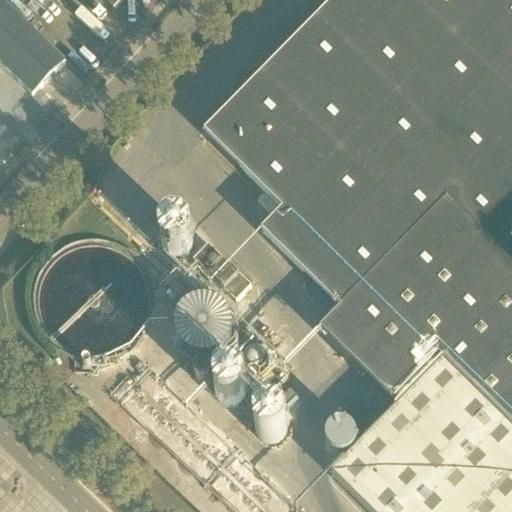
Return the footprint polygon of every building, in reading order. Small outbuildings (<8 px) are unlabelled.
[(0,0),(0,67),(33,99),(66,65),(0,0)] [(125,0),(101,0),(114,12),(125,0)] [(511,511),(511,0),(341,0),(206,138),(283,215),(263,236),(340,313),(319,335),(397,412),(383,428),(357,403),(342,419),(367,444),(332,481),(364,511),(511,511)] [(252,290),(186,226),(171,212),(143,242),(189,285),(203,270),(238,304),(252,290)] [(212,305),(207,304),(202,303),(197,304),(191,305),(186,308),(182,312),(178,316),(175,321),(174,327),(173,332),(174,337),(175,342),(178,347),(182,352),(186,356),(191,358),(197,360),(202,360),(207,360),(212,358),(217,356),(222,352),(226,347),(228,342),(230,337),(230,332),(230,327),(228,321),(226,316),(222,312),(217,308),(212,305)] [(258,348),(256,348),(253,348),(251,348),(249,348),(247,349),(245,351),(243,353),(242,355),(242,357),(242,359),(242,362),(242,364),(243,366),(245,368),(247,369),(249,370),(251,371),(253,371),(256,371),(258,370),(260,369),(262,368),(263,366),(264,364),(265,362),(265,359),(265,357),(264,355),(263,353),(262,351),(260,349),(258,348)] [(207,370),(204,369),(201,369),(199,369),(197,370),(195,372),(194,375),(193,377),(194,379),(194,381),(196,383),(197,385),(200,386),(202,386),(204,386),(206,386),(207,385),(209,383),(210,381),(211,379),(211,377),(211,375),(210,373),(209,371),(207,370)] [(275,370),(256,388),(268,401),(287,383),(275,370)] [(236,380),(233,379),(230,379),(227,379),(224,380),(222,381),(219,383),(217,386),(216,388),(215,391),(215,394),(215,397),(216,399),(217,402),(219,405),(222,407),(224,408),(227,409),(230,409),(233,409),(236,408),(238,407),(241,405),(243,402),(244,399),(245,397),(245,394),(245,391),(244,388),(243,386),(241,383),(238,381),(236,380)] [(279,417),(274,415),(270,415),(265,416),(261,418),(258,422),(256,426),(255,431),(256,434),(257,438),(259,441),(262,444),(266,446),(270,447),(274,447),(277,446),(281,444),(283,441),(286,438),(287,434),(287,430),(287,426),(285,422),(283,419),(279,417)] [(350,429),(345,428),(340,427),(336,429),(332,431),(329,434),(327,439),(326,443),(326,447),(328,451),(330,454),(333,457),(337,459),(341,459),(345,459),(348,458),(351,457),(354,454),(357,451),(358,447),(358,442),(357,438),(356,435),(354,432),(350,429)]
